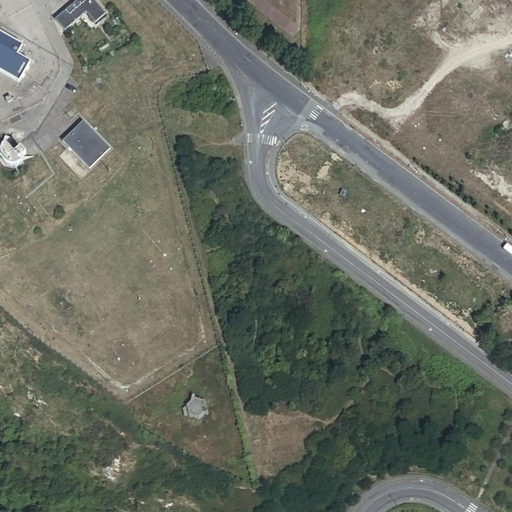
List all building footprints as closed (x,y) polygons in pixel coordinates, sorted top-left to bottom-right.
[(79,0),(56,20),(65,30),(86,12),(95,22),(105,14),(93,0),(79,0)] [(0,59),(8,66),(23,48),(12,39),(18,31),(0,16),(0,59)] [(79,171),(101,153),(77,123),(54,142),(79,171)] [(0,167),(2,168),(8,162),(9,154),(4,148),(1,148),(0,147),(0,167)] [(207,400),(196,397),(187,405),(190,417),(201,420),(209,412),(207,400)]
